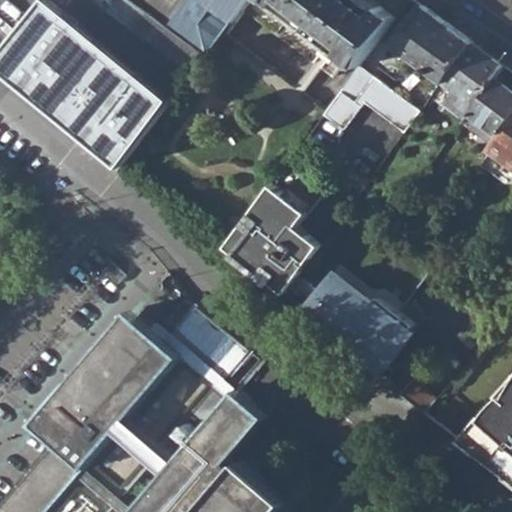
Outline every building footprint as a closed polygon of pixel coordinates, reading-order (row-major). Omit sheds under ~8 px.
[(135,0),(166,23),(181,3),(183,0),(135,0)] [(249,0),(183,0),(181,3),(166,23),(208,55),(210,52),(226,32),(244,7),(249,0)] [(350,54),(363,63),(399,16),(378,0),(249,0),(244,7),(334,75),(350,54)] [(169,101),(44,1),(0,55),(0,71),(117,165),(169,101)] [(424,3),(395,42),(415,57),(444,18),(424,3)] [(444,18),(415,57),(445,80),(474,40),(444,18)] [(210,52),(314,130),(329,110),(226,32),(210,52)] [(445,80),(477,104),(498,76),(506,64),(474,40),(445,80)] [(363,63),(345,87),(359,98),(377,74),(363,63)] [(464,121),(496,144),(511,122),(511,86),(498,76),(477,104),(464,121)] [(494,147),(511,160),(511,122),(496,144),(494,147)] [(248,219),(231,242),(266,270),(291,289),(327,240),(303,222),(327,190),(303,172),(290,190),(277,181),(256,209),(266,216),(258,227),(248,219)] [(29,249),(51,220),(34,207),(12,235),(29,249)] [(379,301),(340,271),(313,307),(359,342),(363,336),(373,343),(390,366),(418,330),(413,327),(418,321),(384,294),(379,301)] [(178,332),(232,378),(256,350),(201,304),(178,332)] [(133,307),(37,421),(58,439),(155,326),(133,307)] [(58,439),(0,506),(0,511),(283,511),(294,499),(247,458),(244,462),(238,457),(235,454),(253,433),(255,431),(257,428),(259,425),(260,422),(261,417),(261,412),(260,408),(259,404),(255,397),(232,378),(178,332),(166,322),(164,324),(160,321),(155,326),(58,439)] [(403,392),(428,413),(440,399),(414,378),(403,392)] [(511,389),(507,395),(506,394),(496,403),(487,416),(487,420),(467,442),(511,478),(511,389)] [(450,398),(466,413),(473,405),(456,391),(450,398)] [(261,412),(261,417),(260,422),(259,425),(257,428),(255,431),(253,433),(235,454),(238,457),(277,412),(262,399),(259,404),(260,408),(261,412)] [(349,472),(297,429),(292,435),(344,477),(349,472)]
